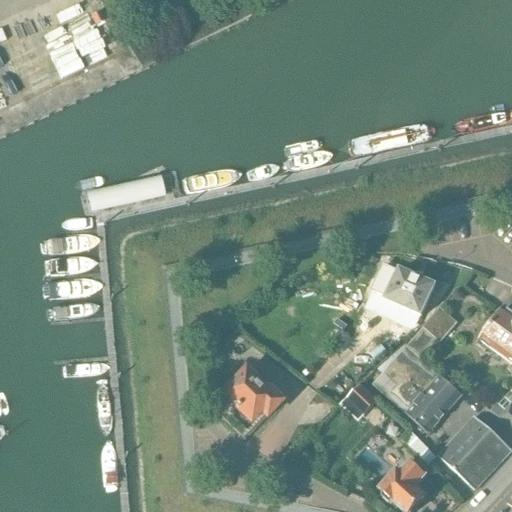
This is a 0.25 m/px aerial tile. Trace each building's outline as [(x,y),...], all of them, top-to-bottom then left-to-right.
[(101,13),(92,17),(94,26),(104,22),(101,13)] [(0,115),(22,106),(7,71),(0,74),(0,115)] [(201,161),(79,186),(84,221),(210,197),(202,173),(201,161)] [(377,283),(372,293),(387,299),(386,302),(421,318),(435,287),(434,287),(400,272),(399,274),(384,268),(377,283)] [(481,343),(511,365),(511,314),(505,309),(481,343)] [(423,330),(407,348),(422,360),(437,342),(423,330)] [(373,387),(428,436),(462,397),(421,361),(407,349),(373,387)] [(268,391),(266,393),(244,372),(221,396),(239,413),(238,417),(244,423),(248,422),(250,424),(260,414),(266,419),(281,403),(268,391)] [(378,403),(360,385),(346,400),(364,417),(378,403)] [(511,406),(499,420),(499,421),(511,432),(511,406)] [(464,482),(475,493),(511,452),(475,419),(438,458),(464,482)] [(426,479),(426,478),(413,467),(403,478),(398,473),(380,492),(382,494),(381,498),(388,504),(393,504),(401,511),(414,511),(426,499),(426,498),(435,488),(426,479)]
